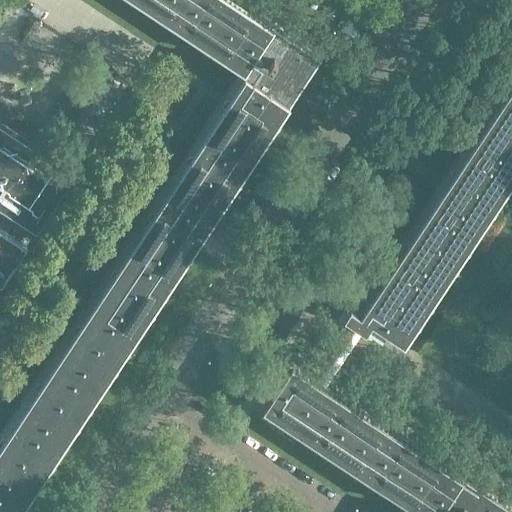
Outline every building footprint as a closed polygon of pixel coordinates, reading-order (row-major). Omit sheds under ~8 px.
[(154,0),(156,1),(173,12),(183,19),(203,32),(213,39),(230,50),(240,56),(246,60),(268,26),(229,0),(154,0)] [(280,34),(261,62),(296,84),(297,82),(320,47),(286,25),(283,23),(283,24),(285,26),(280,34)] [(256,70),(170,199),(205,222),(224,193),(230,183),(236,174),(242,165),(261,136),(268,127),(274,118),(280,108),(290,93),(256,70)] [(405,332),(509,178),(511,173),(511,73),(439,184),(362,299),(361,302),(351,296),(345,306),(354,312),(360,316),(371,323),(377,314),(405,332)] [(0,266),(61,175),(34,158),(38,152),(0,126),(0,266)] [(162,211),(153,226),(187,248),(197,234),(205,222),(170,199),(162,211)] [(0,511),(12,511),(18,503),(37,475),(43,465),(49,456),(56,446),(74,419),(81,409),(86,400),(93,390),(112,362),(118,352),(124,343),(131,334),(149,306),(155,296),(161,287),(168,278),(187,248),(153,226),(0,456),(0,511)] [(354,312),(310,377),(317,382),(360,316),(354,312)] [(287,362),(264,396),(431,505),(438,510),(461,476),(454,471),(317,382),(310,377),(288,363),(288,362),(287,362)] [(474,475),(450,511),(451,511),(499,511),(509,497),(473,473),(472,474),(474,475)]
